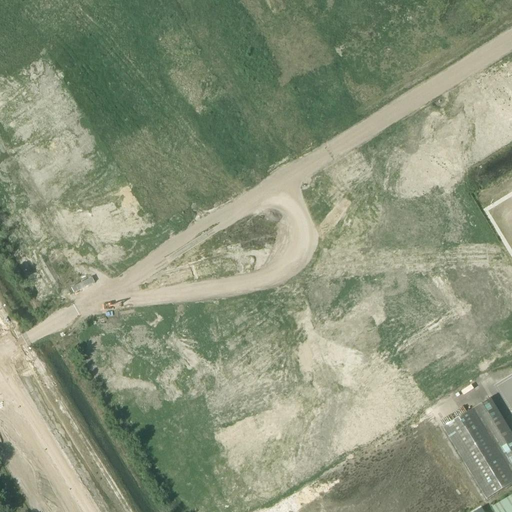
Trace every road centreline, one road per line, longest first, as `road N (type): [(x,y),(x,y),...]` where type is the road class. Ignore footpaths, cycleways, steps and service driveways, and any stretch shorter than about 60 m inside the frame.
road 1 (track): [(0,356),(75,309),(262,279),(497,257)]
road 2 (track): [(75,309),(511,41)]
